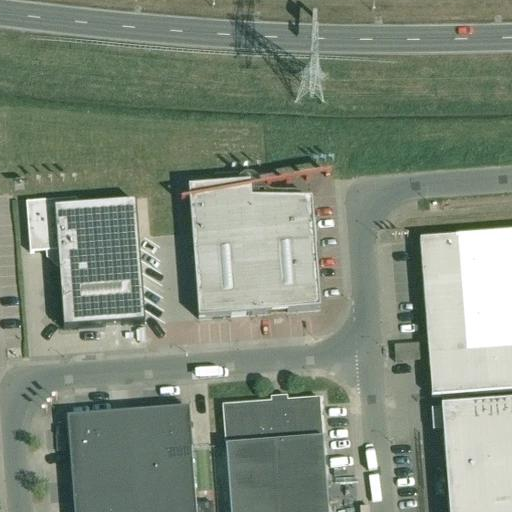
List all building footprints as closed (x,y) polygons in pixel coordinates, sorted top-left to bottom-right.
[(250,185),(188,190),(198,321),(319,312),(311,202),(251,201),(250,185)] [(76,201),(26,205),(30,255),(57,253),(63,331),(144,325),(135,204),(76,208),(76,201)] [(511,393),(511,235),(419,242),(431,399),(511,393)] [(327,511),(319,400),(222,408),(229,511),(327,511)] [(448,511),(511,511),(511,404),(441,410),(448,511)] [(68,434),(73,511),(196,511),(189,425),(189,420),(184,420),(184,416),(179,416),(179,411),(174,412),(174,411),(81,419),(76,419),(76,424),(72,424),(72,429),(68,429),(68,434)]
